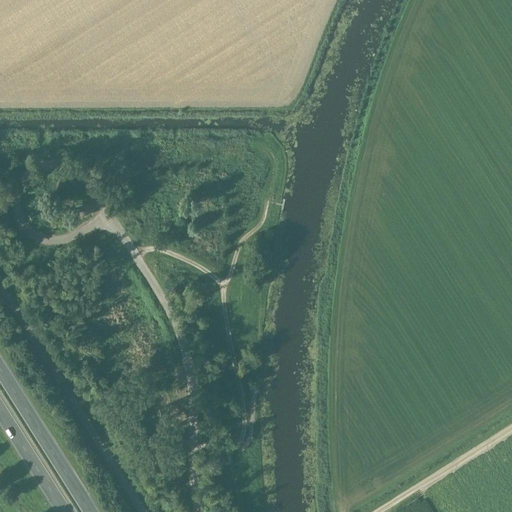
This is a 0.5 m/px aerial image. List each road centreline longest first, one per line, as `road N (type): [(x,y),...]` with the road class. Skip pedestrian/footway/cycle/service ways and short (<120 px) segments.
road 1 (unclassified): [(197,511),(184,349),(160,294),(107,214)]
road 2 (track): [(192,454),(232,447),(241,432),(222,284),(241,241),(262,221),(266,198)]
road 3 (unclassified): [(142,511),(0,287)]
road 4 (unclassified): [(107,214),(75,169),(38,165),(17,188),(21,224),(55,239),(93,222)]
road 5 (trunk): [(90,511),(0,370)]
